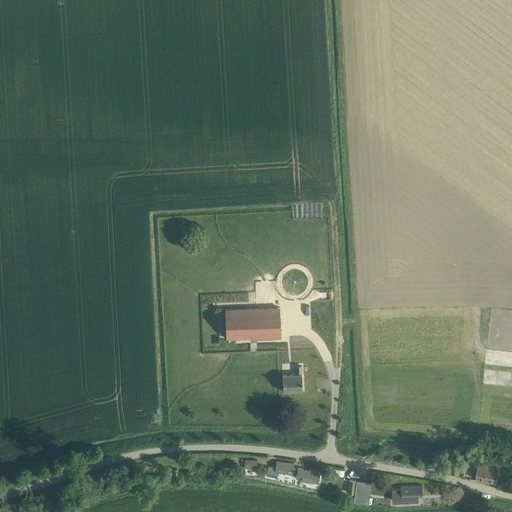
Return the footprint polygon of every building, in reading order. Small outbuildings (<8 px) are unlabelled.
[(226,338),(281,336),(280,307),(225,309),(226,338)] [(297,374),(283,375),(283,392),(304,391),(303,366),(297,366),(297,374)] [(460,459),(458,470),(464,472),(467,460),(460,459)] [(245,460),(244,468),(256,469),(257,461),(245,460)] [(278,472),(297,475),(298,468),(294,468),(295,464),(278,461),(277,468),(268,467),(266,475),(278,477),(278,472)] [(478,463),(475,478),(495,483),(499,467),(478,463)] [(298,468),(297,475),(296,479),(318,483),(320,472),(299,468),(298,468)] [(354,497),(354,500),(368,503),(369,500),(371,483),(357,481),(354,497)] [(400,488),(392,488),(392,502),(418,501),(417,495),(422,495),(422,484),(400,485),(400,488)]
